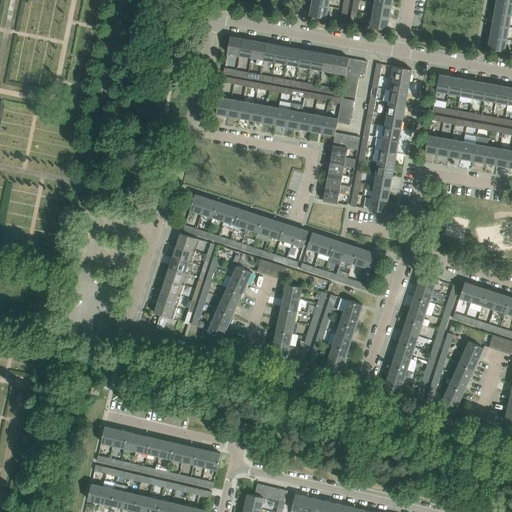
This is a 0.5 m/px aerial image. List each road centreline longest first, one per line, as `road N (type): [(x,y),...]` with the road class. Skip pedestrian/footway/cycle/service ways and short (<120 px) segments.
road 1 (residential): [(239,369),(124,332),(187,132)]
road 2 (residential): [(294,222),(308,153),(187,132)]
road 3 (residential): [(239,467),(427,511)]
road 4 (residential): [(400,53),(215,17)]
road 5 (residential): [(356,406),(409,249)]
road 6 (residential): [(239,467),(223,442),(105,413)]
road 7 (residential): [(411,237),(423,172),(504,186)]
road 8 (residential): [(356,406),(239,369)]
road 9 (residential): [(472,444),(356,406)]
